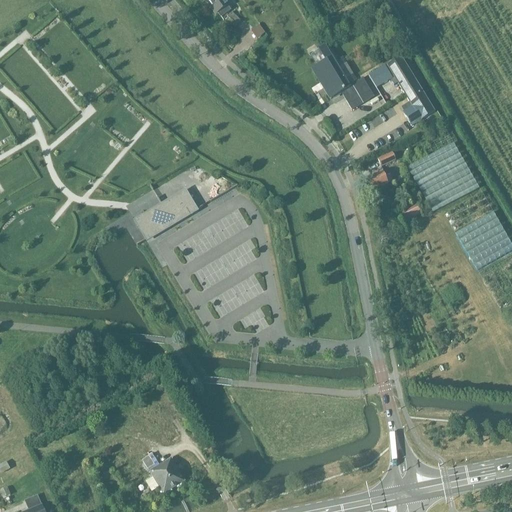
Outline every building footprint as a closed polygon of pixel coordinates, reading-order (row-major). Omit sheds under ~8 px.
[(204,0),(209,5),(210,4),(217,14),(218,13),(221,17),(230,11),(227,7),(228,6),(224,1),(225,0),(204,0)] [(227,17),(235,25),(240,21),(232,12),(227,17)] [(341,93),(352,110),(373,97),(370,92),(363,80),(350,88),(325,47),(318,51),(310,56),(317,67),(313,69),(331,99),(341,93)] [(401,57),(387,66),(394,78),(409,102),(403,106),(405,111),(403,112),(402,112),(411,127),(435,113),(412,75),(401,57)] [(387,66),(369,76),(376,88),(394,78),(387,66)] [(377,159),(381,167),(394,161),(391,153),(377,159)] [(370,186),(367,187),(369,192),(388,184),(387,183),(393,181),(390,174),(384,177),(382,172),(367,179),(370,186)] [(196,211),(185,193),(163,206),(162,207),(141,219),(152,238),(196,211)] [(412,207),(401,212),(405,221),(416,216),(412,207)] [(134,416),(151,446),(160,441),(162,445),(175,438),(167,424),(181,416),(172,401),(161,408),(158,403),(134,416)] [(0,411),(0,431),(11,425),(1,410),(0,411)] [(100,433),(104,446),(113,443),(109,430),(100,433)] [(105,449),(127,488),(147,476),(125,438),(105,449)] [(34,468),(25,451),(10,459),(14,466),(21,462),(26,472),(34,468)] [(152,455),(143,461),(150,472),(159,467),(152,455)] [(159,467),(150,472),(153,478),(159,488),(163,495),(185,482),(171,460),(159,467)] [(70,467),(87,511),(98,507),(81,463),(70,467)] [(151,492),(159,488),(153,478),(145,482),(151,492)] [(29,511),(26,511),(44,511),(42,505),(41,506),(38,496),(25,502),(29,511)]
